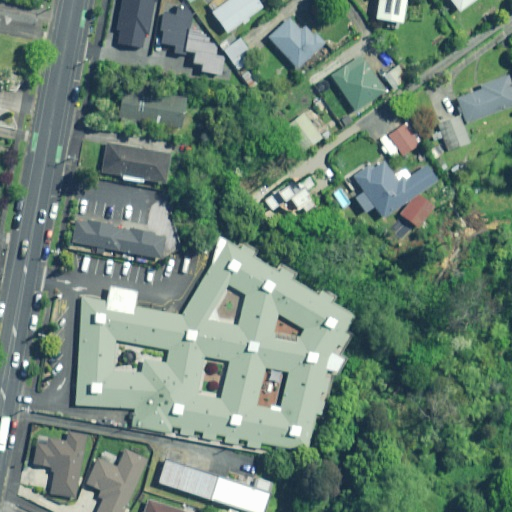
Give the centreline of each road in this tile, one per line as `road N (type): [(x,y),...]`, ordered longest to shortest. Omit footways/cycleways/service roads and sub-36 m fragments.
road 1 (tertiary): [(0,410),(75,0)]
road 2 (unknown): [(511,37),(378,131)]
